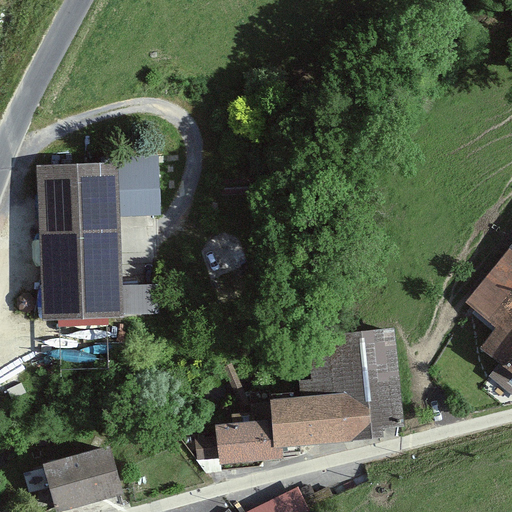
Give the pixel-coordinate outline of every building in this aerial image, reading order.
[(121,162),(39,164),(44,320),(126,317),(121,162)] [(127,194),(157,193),(157,163),(126,164),(127,194)] [(511,247),(469,301),(500,326),(483,348),(502,363),(491,376),(511,391),(511,247)] [(221,424),(222,438),(196,440),(199,466),(223,463),(223,466),(286,462),(285,447),(406,438),(403,401),(397,327),(310,335),(315,396),(272,399),(273,421),(221,424)] [(57,511),(58,511),(127,496),(115,446),(45,463),(57,511)] [(311,510),(337,495),(328,479),(302,493),(311,510)] [(257,503),(260,511),(307,511),(295,485),(257,503)]
